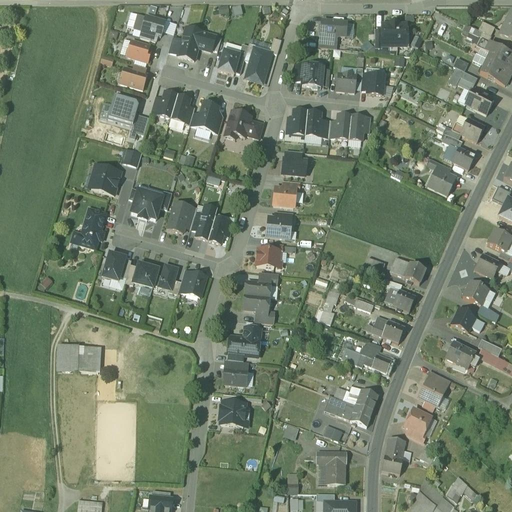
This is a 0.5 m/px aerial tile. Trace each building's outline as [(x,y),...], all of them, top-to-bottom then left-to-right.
[(147,20),(153,22),(156,10),(150,8),(147,20)] [(234,16),(242,15),(241,8),(233,9),(234,16)] [(145,20),(138,18),(131,15),(126,30),(141,35),(145,20)] [(511,16),(502,36),(511,41),(511,16)] [(147,20),(145,20),(141,35),(156,39),(160,40),(164,25),(153,22),(147,20)] [(345,26),(321,24),(320,38),(321,38),(336,39),(344,40),(345,26)] [(495,30),(482,24),(478,32),(480,33),(491,39),(495,30)] [(405,27),(381,27),(381,33),(381,48),(386,48),(402,48),(402,33),(405,33),(405,27)] [(478,32),(467,27),(464,34),(465,34),(466,33),(469,35),(468,36),(477,40),(480,33),(478,32)] [(215,40),(185,31),(182,44),(177,58),(177,59),(194,64),(197,51),(211,55),(211,53),(215,40)] [(381,33),(374,33),(374,56),(386,57),(386,48),(381,48),(381,33)] [(491,39),(480,33),(477,40),(477,41),(479,42),(480,41),(488,45),(488,44),(491,39)] [(156,39),(141,35),(139,41),(155,45),(156,39)] [(336,39),(321,38),(320,51),(335,52),(336,39)] [(221,41),(215,40),(211,53),(217,55),(221,41)] [(182,44),(172,41),(168,55),(177,58),(182,44)] [(274,41),(269,55),(271,56),(276,58),(281,44),(274,41)] [(488,45),(480,41),(479,42),(476,49),(489,56),(494,47),(488,44),(488,45)] [(149,50),(130,44),(126,59),(147,66),(150,55),(147,55),(149,50)] [(255,48),(249,46),(244,60),(244,63),(249,65),(253,51),(254,51),(255,48)] [(511,73),(511,55),(494,47),(489,56),(487,61),(511,73)] [(254,51),(253,51),(249,65),(244,81),(262,87),(271,56),(269,55),(254,51)] [(239,58),(223,54),(218,74),(233,78),(234,75),(239,58)] [(239,58),(234,75),(240,77),(244,63),(244,60),(239,58)] [(107,71),(109,64),(100,61),(98,68),(107,71)] [(468,66),(457,61),(453,69),(455,70),(464,74),(468,66)] [(511,73),(487,61),(480,76),(505,88),(511,73)] [(400,63),(391,62),(390,71),(399,72),(400,63)] [(146,72),(134,68),(132,74),(144,77),(146,72)] [(303,69),(296,68),(295,84),(302,84),(303,69)] [(322,70),(303,69),(302,84),(301,88),(310,89),(312,91),(317,92),(319,90),(320,90),(322,70)] [(464,74),(455,70),(451,78),(459,81),(460,79),(473,85),(475,80),(464,74)] [(132,74),(123,71),(119,87),(142,93),(147,78),(144,77),(132,74)] [(355,78),(337,76),(336,93),(354,95),(355,84),(355,78)] [(368,77),(362,76),(361,85),(360,93),(366,94),(368,77)] [(383,79),(368,77),(366,94),(366,96),(382,98),(383,79)] [(459,81),(451,78),(448,86),(455,89),(457,87),(456,86),(459,81)] [(473,85),(460,79),(459,81),(456,86),(457,87),(469,93),(473,85)] [(495,103),(472,92),(465,107),(487,118),(495,103)] [(177,99),(164,95),(162,102),(157,118),(170,122),(177,99)] [(135,104),(113,98),(107,123),(132,130),(135,118),(137,119),(139,111),(135,104)] [(189,103),(177,99),(170,122),(183,126),(187,110),(189,103)] [(162,102),(155,100),(150,116),(157,118),(162,102)] [(212,109),(203,107),(199,119),(196,131),(211,135),(215,122),(218,112),(212,110),(212,109)] [(194,112),(187,110),(183,126),(189,128),(192,117),(194,112)] [(306,115),(293,113),(292,121),(291,137),(304,139),(306,115)] [(250,121),(231,115),(224,140),(234,143),(235,138),(244,141),(245,139),(250,140),(252,132),(253,132),(255,126),(249,124),(250,121)] [(320,116),(306,115),(304,139),(317,140),(319,123),(320,116)] [(199,119),(192,117),(189,128),(189,129),(196,131),(199,119)] [(137,119),(135,118),(132,130),(129,141),(134,143),(136,137),(144,139),(148,122),(137,119)] [(350,119),(337,118),(336,125),(335,142),(348,143),(350,119)] [(468,122),(460,118),(456,126),(464,130),(468,122)] [(363,120),(350,119),(348,143),(361,144),(362,135),(363,121),(363,120)] [(292,121),(286,120),(284,137),(291,137),(292,121)] [(222,123),(215,122),(211,135),(218,137),(222,123)] [(485,130),(468,122),(464,130),(456,126),(453,133),(459,136),(458,136),(477,145),(485,130)] [(330,124),(319,123),(317,140),(328,141),(330,124)] [(336,125),(330,124),(328,141),(335,142),(336,125)] [(262,128),(255,126),(253,132),(252,132),(250,140),(258,142),(262,128)] [(439,126),(436,132),(443,136),(446,130),(439,126)] [(453,133),(446,130),(443,136),(456,142),(458,136),(459,136),(453,133)] [(456,142),(446,138),(443,145),(455,151),(458,152),(459,151),(460,152),(463,145),(456,142)] [(460,152),(459,151),(458,152),(455,151),(452,157),(455,159),(452,165),(469,173),(475,160),(460,152)] [(141,157),(126,152),(122,166),(137,170),(141,157)] [(176,155),(167,152),(165,160),(173,162),(176,155)] [(301,155),(284,154),(284,162),(300,163),(301,155)] [(284,162),(283,162),(281,177),(304,179),(306,164),(300,163),(284,162)] [(450,172),(431,162),(427,169),(435,173),(435,172),(447,179),(448,179),(450,172)] [(511,166),(503,182),(511,186),(511,166)] [(120,175),(95,167),(91,178),(94,179),(91,191),(114,198),(120,175)] [(447,179),(435,172),(435,173),(431,182),(434,184),(431,192),(446,199),(452,189),(451,188),(454,182),(448,179),(447,179)] [(300,185),(283,184),(282,192),(295,193),(295,194),(299,194),(300,185)] [(507,201),(511,195),(498,188),(492,201),(504,207),(506,201),(507,201)] [(137,193),(131,191),(128,202),(134,204),(137,193)] [(282,192),(274,191),(273,209),(293,211),(295,194),(295,193),(282,192)] [(161,200),(137,193),(134,204),(130,216),(138,218),(137,221),(146,224),(147,221),(155,223),(159,211),(162,200),(161,200)] [(171,196),(163,194),(161,200),(162,200),(159,211),(167,213),(171,196)] [(511,203),(507,201),(506,201),(504,207),(498,219),(511,225),(511,203)] [(190,210),(175,206),(173,214),(187,218),(194,220),(194,216),(188,215),(190,210)] [(105,216),(88,211),(78,248),(95,253),(105,216)] [(187,218),(173,214),(167,232),(182,237),(184,231),(187,218)] [(292,217),(275,215),(274,222),(290,223),(290,224),(291,224),(292,217)] [(201,218),(195,216),(194,216),(194,220),(190,233),(196,235),(201,218)] [(194,220),(187,218),(184,231),(190,233),(194,220)] [(214,221),(201,218),(196,235),(195,240),(207,244),(214,221)] [(227,225),(214,221),(207,244),(220,248),(223,238),(227,225)] [(274,222),(268,221),(266,240),(285,242),(286,234),(289,235),(290,224),(290,223),(274,222)] [(233,227),(227,225),(223,238),(229,240),(233,227)] [(511,241),(494,232),(487,247),(500,253),(504,255),(511,241)] [(283,248),(265,246),(264,253),(279,255),(282,256),(283,248)] [(264,253),(257,253),(255,269),(273,271),(274,265),(278,266),(279,255),(264,253)] [(504,255),(500,253),(498,259),(508,264),(511,258),(504,255)] [(125,262),(109,257),(102,281),(118,285),(120,280),(125,263),(125,262)] [(501,267),(482,258),(475,273),(492,281),(496,274),(497,275),(501,267)] [(397,260),(391,275),(404,281),(411,266),(397,260)] [(383,267),(365,262),(360,274),(378,280),(383,267)] [(130,264),(125,263),(120,280),(126,281),(129,268),(130,264)] [(425,273),(411,266),(404,281),(419,288),(425,273)] [(145,269),(138,267),(137,270),(133,287),(152,292),(156,279),(157,273),(150,271),(151,270),(145,268),(145,269)] [(137,270),(129,268),(126,281),(124,287),(132,290),(133,287),(137,270)] [(176,272),(165,269),(161,280),(156,279),(153,288),(170,293),(172,284),(173,284),(176,272)] [(184,275),(180,286),(181,286),(178,297),(184,299),(191,277),(184,275)] [(277,278),(260,276),(259,287),(269,288),(269,289),(276,290),(277,278)] [(205,281),(191,277),(184,299),(199,303),(205,281)] [(381,280),(379,287),(391,291),(400,294),(402,289),(381,280)] [(173,284),(172,284),(170,293),(168,297),(177,299),(178,297),(181,286),(180,286),(173,284)] [(488,293),(471,284),(462,301),(480,310),(481,308),(488,294),(488,293)] [(259,287),(245,286),(244,301),(268,303),(269,289),(269,288),(259,287)] [(391,291),(386,305),(394,308),(400,294),(391,291)] [(415,300),(400,294),(394,308),(408,315),(415,300)] [(495,297),(488,294),(481,308),(488,311),(495,297)] [(268,303),(244,301),(242,315),(256,316),(267,318),(267,316),(268,303)] [(371,317),(374,309),(356,301),(353,309),(371,317)] [(326,305),(323,314),(331,317),(334,307),(326,305)] [(488,311),(481,308),(480,310),(478,315),(497,324),(501,317),(488,311)] [(475,320),(459,312),(451,329),(467,336),(470,330),(475,320)] [(267,318),(256,316),(255,328),(259,328),(272,330),(273,317),(267,316),(267,318)] [(475,320),(470,330),(479,335),(484,325),(475,320)] [(404,332),(387,325),(381,341),(398,347),(404,332)] [(244,333),(243,343),(229,341),(227,359),(243,360),(243,358),(257,359),(260,334),(258,334),(244,333)] [(501,352),(485,344),(481,352),(492,357),(497,360),(501,352)] [(380,350),(367,346),(365,352),(378,356),(380,350)] [(475,357),(453,346),(445,362),(467,373),(475,357)] [(58,374),(77,375),(78,351),(59,350),(58,374)] [(99,351),(87,351),(78,351),(77,375),(97,376),(99,351)] [(365,352),(363,351),(360,358),(345,352),(341,363),(361,371),(363,368),(362,368),(365,361),(374,364),(376,359),(378,356),(365,352)] [(492,357),(481,352),(478,360),(488,365),(492,357)] [(497,360),(492,357),(488,365),(494,367),(497,360)] [(243,360),(227,359),(227,365),(231,366),(242,367),(243,360)] [(376,359),(374,364),(365,361),(362,368),(363,368),(371,371),(371,372),(385,378),(391,365),(376,359)] [(242,367),(231,366),(230,375),(246,377),(247,367),(242,367)] [(246,377),(230,375),(224,374),(222,389),(244,391),(246,377)] [(448,385),(429,375),(425,383),(427,384),(418,402),(436,410),(448,385)] [(377,400),(361,394),(355,409),(371,416),(377,400)] [(238,401),(222,399),(222,406),(238,408),(238,401)] [(238,408),(222,406),(221,410),(219,410),(218,424),(220,424),(219,429),(242,431),(243,423),(241,423),(242,416),(244,416),(245,408),(238,408)] [(371,416),(355,409),(349,424),(366,430),(371,416)] [(430,421),(413,412),(404,430),(408,432),(421,439),(422,438),(430,421)] [(298,432),(288,429),(285,439),(295,442),(298,432)] [(342,436),(327,430),(323,440),(338,445),(341,438),(342,436)] [(421,439),(408,432),(405,438),(421,445),(425,439),(422,438),(421,439)] [(402,451),(387,448),(385,459),(384,459),(381,474),(399,478),(402,463),(400,462),(402,451)] [(346,456),(317,456),(317,467),(328,467),(327,487),(343,488),(344,467),(346,467),(346,456)] [(298,475),(289,476),(288,487),(298,487),(298,475)] [(435,490),(426,482),(424,480),(409,511),(417,511),(450,511),(453,509),(435,492),(435,490)] [(476,498),(457,481),(449,490),(458,498),(461,495),(471,504),(476,498)] [(297,487),(288,487),(288,496),(297,496),(297,487)] [(148,511),(170,511),(171,502),(169,502),(151,500),(149,499),(148,511)] [(100,511),(101,505),(78,503),(77,511),(100,511)]
